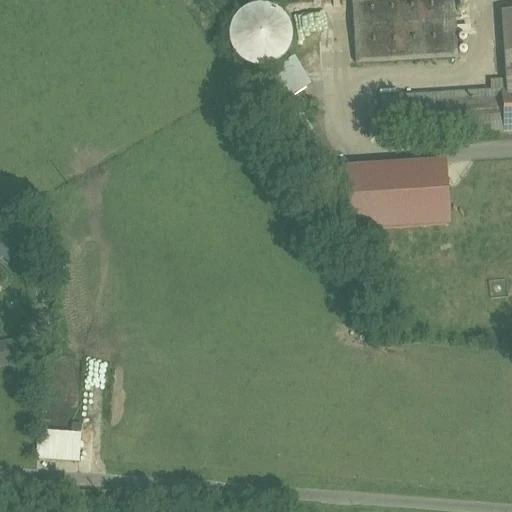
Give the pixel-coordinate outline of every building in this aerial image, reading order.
[(450,0),(351,0),(355,65),(457,59),(450,0)] [(239,60),(247,66),(256,68),(266,68),(275,64),(282,57),(286,48),(287,39),(285,29),(280,21),(272,15),(263,12),(254,12),(246,14),(239,20),(233,27),(231,35),(230,44),(233,52),(239,60)] [(511,14),(510,14),(511,41),(511,92),(379,100),(381,140),(511,132),(511,14)] [(445,165),(348,168),(350,232),(451,226),(445,165)] [(15,343),(0,346),(0,366),(19,363),(15,343)] [(79,439),(39,437),(37,460),(78,463),(79,439)]
